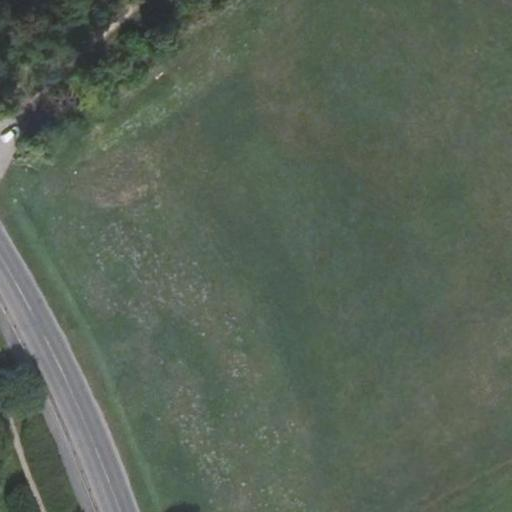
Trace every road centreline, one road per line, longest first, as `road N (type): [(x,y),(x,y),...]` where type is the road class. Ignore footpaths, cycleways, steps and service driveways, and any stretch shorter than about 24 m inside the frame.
road 1 (secondary): [(0,258),(119,511)]
road 2 (track): [(31,96),(143,0)]
